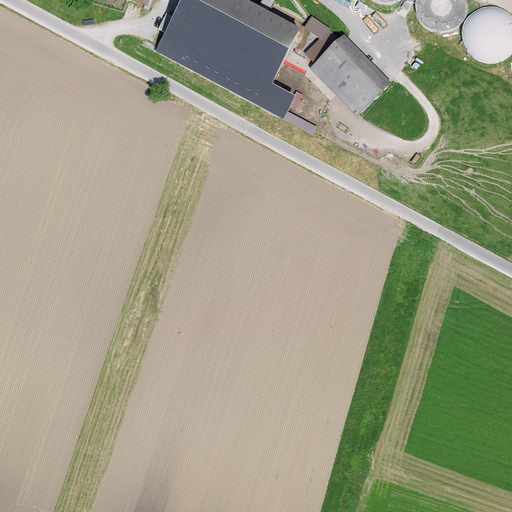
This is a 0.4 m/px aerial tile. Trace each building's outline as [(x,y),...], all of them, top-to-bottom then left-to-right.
[(114,0),(146,10),(149,0),(114,0)] [(283,124),(295,101),(270,88),(299,34),(234,0),(184,0),(154,56),(283,124)] [(462,24),(466,15),(466,6),(463,0),(415,0),(413,5),(413,14),(416,23),(422,30),(430,35),(439,37),(448,35),(456,31),(462,24)] [(511,53),(511,22),(507,17),(499,12),(490,10),(480,12),(472,16),(465,24),(462,33),(462,42),(465,52),(471,59),(479,64),(489,66),(498,64),(507,60),(511,53)] [(390,88),(343,39),(309,72),(356,121),(390,88)]
